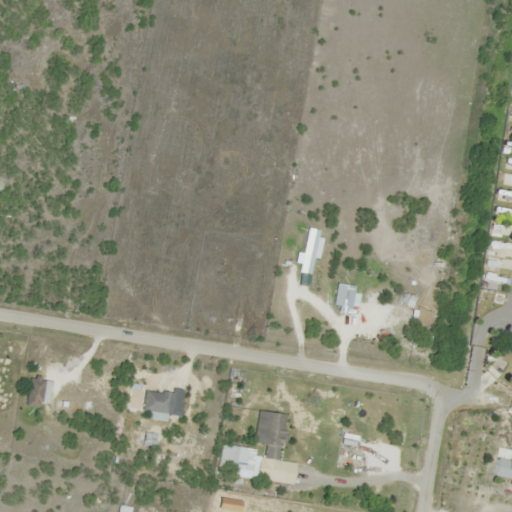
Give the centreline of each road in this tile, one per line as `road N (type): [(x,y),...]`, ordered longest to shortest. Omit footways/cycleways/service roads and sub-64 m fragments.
road 1 (residential): [(441,387),(0,316)]
road 2 (residential): [(422,511),(441,387)]
